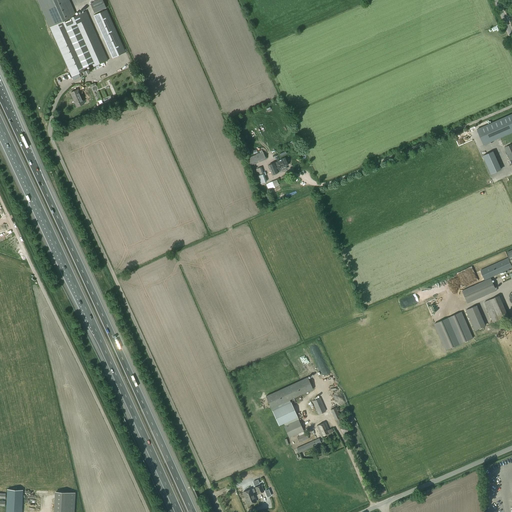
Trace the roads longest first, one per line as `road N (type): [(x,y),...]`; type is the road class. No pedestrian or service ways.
road 1 (motorway): [(191,511),(0,93)]
road 2 (motorway): [(0,123),(178,511)]
road 3 (unclassified): [(362,511),(511,447)]
